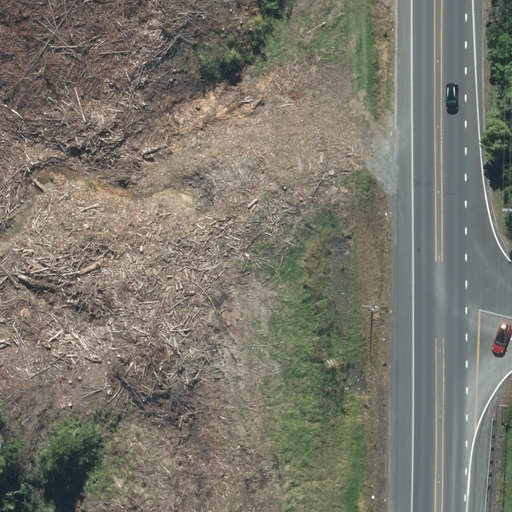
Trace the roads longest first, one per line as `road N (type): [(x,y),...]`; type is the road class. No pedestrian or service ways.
road 1 (primary): [(439,0),(438,315)]
road 2 (primary): [(438,315),(439,511)]
